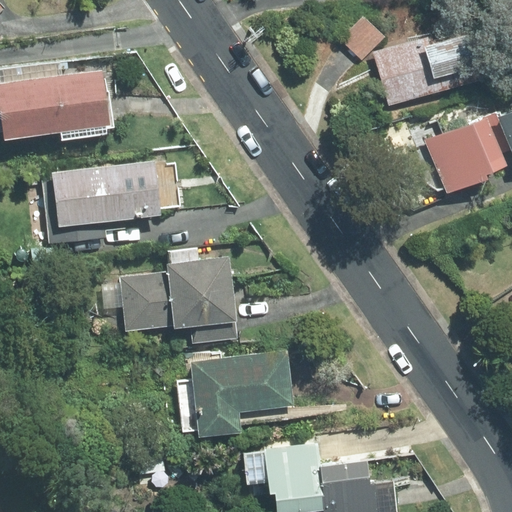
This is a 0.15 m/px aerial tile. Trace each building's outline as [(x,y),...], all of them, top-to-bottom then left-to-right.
[(381,37),(363,13),(334,35),(352,59),(381,37)] [(373,50),(387,104),(491,77),(478,27),(432,39),(432,35),(373,50)] [(0,92),(6,133),(112,118),(105,64),(0,78),(0,92)] [(511,105),(425,138),(446,191),(511,166),(506,151),(511,148),(511,105)] [(156,156),(54,168),(59,220),(162,209),(156,156)] [(128,327),(192,321),(194,339),(239,335),(237,316),(241,315),(235,252),(171,258),(172,268),(122,272),(128,327)] [(290,345),(193,356),(201,431),(244,426),(242,406),(296,400),(290,345)] [(326,511),(378,511),(374,476),(372,476),(369,454),(322,460),(319,438),(267,443),(272,486),(278,485),(281,508),(325,503),(326,511)] [(167,468),(165,451),(141,454),(142,471),(167,468)]
